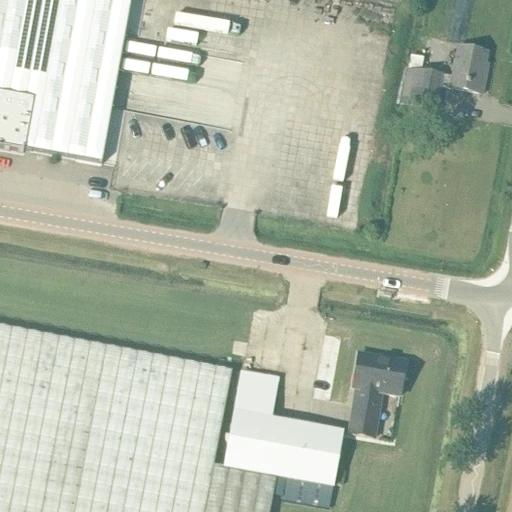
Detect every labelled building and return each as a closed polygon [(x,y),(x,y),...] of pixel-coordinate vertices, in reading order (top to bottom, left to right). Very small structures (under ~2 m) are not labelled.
[(0,0),(0,146),(101,165),(131,0),(0,0)] [(423,59),(409,57),(401,105),(435,111),(439,88),(482,96),(486,75),(483,74),(486,55),(458,50),(452,79),(442,77),(421,73),(423,59)] [(234,124),(241,61),(205,57),(203,72),(126,63),(125,72),(131,73),(126,112),(234,124)] [(354,125),(342,188),(356,191),(369,128),(354,125)] [(336,170),(341,137),(328,135),(323,168),(336,170)] [(329,203),(335,173),(322,171),(316,200),(329,203)] [(0,328),(0,511),(269,511),(272,497),(328,507),(342,434),(271,421),(278,381),(241,374),(224,470),(213,468),(231,373),(0,328)] [(358,356),(353,388),(356,389),(348,435),(374,440),(382,396),(399,399),(405,364),(388,361),(387,363),(378,362),(379,359),(358,356)]
